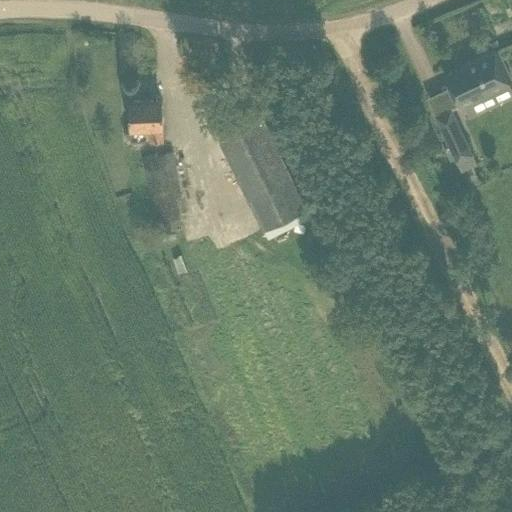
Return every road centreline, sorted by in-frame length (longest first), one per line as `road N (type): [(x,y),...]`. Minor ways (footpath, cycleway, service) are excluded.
road 1 (unclassified): [(0,10),(41,5),(293,36),(338,33),(429,0)]
road 2 (track): [(338,33),(511,390)]
